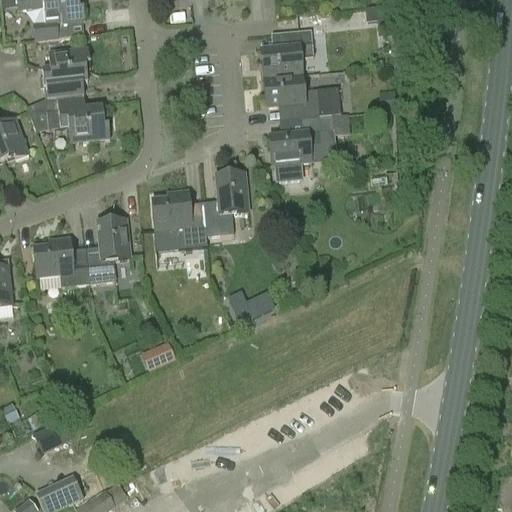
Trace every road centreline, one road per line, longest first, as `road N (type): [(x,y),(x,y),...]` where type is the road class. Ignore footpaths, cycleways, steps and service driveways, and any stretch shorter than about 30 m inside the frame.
road 1 (tertiary): [(432,511),(455,398),(505,0)]
road 2 (residential): [(0,228),(139,172),(154,136),(143,41)]
road 3 (residential): [(189,158),(238,136),(229,35)]
